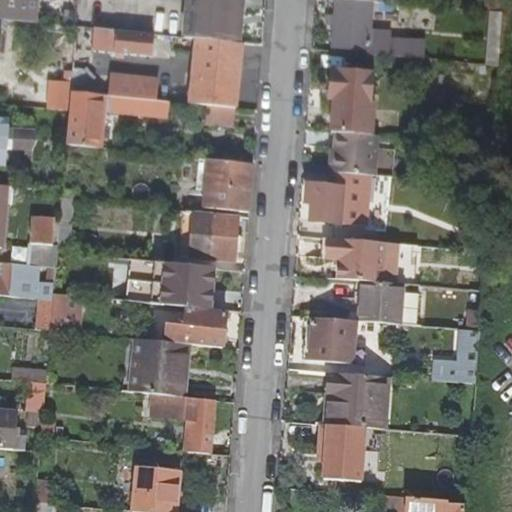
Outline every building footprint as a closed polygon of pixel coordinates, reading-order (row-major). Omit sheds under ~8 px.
[(2,0),(1,21),(39,24),(40,18),(35,18),(37,1),(28,0),(2,0)] [(28,0),(37,1),(35,18),(40,18),(41,0),(28,0)] [(190,0),(190,5),(240,10),(241,0),(190,0)] [(241,0),(240,10),(237,43),(243,44),(247,0),(241,0)] [(335,48),(366,51),(366,55),(374,55),(426,60),(427,45),(393,43),(393,35),(372,33),(375,3),(337,0),(335,48)] [(190,5),(188,38),(200,39),(237,43),(240,10),(190,5)] [(68,12),(66,27),(79,28),(80,13),(68,12)] [(494,13),(490,66),(500,66),(504,14),(494,13)] [(98,30),(96,52),(154,57),(156,35),(98,30)] [(200,39),(193,105),(210,107),(237,109),(243,44),(237,43),(200,39)] [(338,52),(337,71),(360,72),(361,54),(338,52)] [(333,71),(331,100),(335,101),(332,132),(337,133),(374,136),(376,104),(372,104),(374,82),(384,82),(385,74),(404,75),(405,60),(374,58),(374,55),(366,55),(361,54),(360,72),(337,71),(333,71)] [(75,73),(73,93),(93,95),(95,75),(75,73)] [(107,90),(106,97),(147,101),(149,81),(114,77),(112,90),(107,90)] [(53,86),(51,111),(66,113),(67,94),(68,88),(53,86)] [(73,95),(71,113),(69,146),(100,149),(104,112),(170,118),(172,103),(147,101),(106,97),(93,95),(73,93),(73,95)] [(210,107),(209,123),(238,126),(240,109),(237,109),(210,107)] [(0,160),(5,161),(9,121),(0,120),(0,160)] [(337,133),(333,173),(338,174),(370,176),(375,177),(378,136),(374,136),(337,133)] [(483,147),(482,162),(491,163),(492,148),(483,147)] [(200,159),(197,191),(202,191),(201,196),(207,197),(210,160),(200,159)] [(210,160),(207,197),(205,210),(251,214),(255,165),(210,160)] [(338,174),(337,187),(369,189),(370,176),(338,174)] [(0,247),(5,248),(11,187),(0,186),(0,247)] [(308,186),(306,204),(312,205),(311,223),(366,227),(369,189),(337,187),(337,189),(308,186)] [(65,192),(64,200),(76,201),(77,192),(65,191),(65,192)] [(63,218),(60,253),(71,254),(76,201),(64,200),(63,218)] [(183,212),(179,257),(187,258),(191,212),(183,212)] [(191,212),(187,258),(236,262),(240,217),(191,212)] [(36,220),(32,265),(53,267),(57,222),(36,220)] [(340,261),(338,281),(362,283),(383,285),(386,244),(328,239),(327,259),(340,261)] [(149,242),(147,262),(152,263),(164,264),(166,244),(149,242)] [(152,263),(150,282),(236,291),(238,272),(186,266),(164,264),(152,263)] [(50,269),(49,284),(40,283),(41,268),(8,265),(6,280),(0,279),(0,296),(43,300),(55,301),(56,295),(58,269),(50,269)] [(362,283),(359,322),(401,326),(404,286),(383,285),(362,283)] [(55,301),(52,332),(67,334),(71,297),(56,295),(55,301)] [(43,300),(40,331),(52,332),(55,301),(43,300)] [(190,311),(188,327),(171,325),(169,344),(189,346),(224,349),(228,315),(190,311)] [(312,323),(309,362),(353,366),(357,324),(335,322),(335,324),(312,323)] [(437,360),(434,382),(477,386),(481,332),(463,331),(461,362),(437,360)] [(131,340),(127,393),(156,396),(179,398),(183,366),(187,366),(189,346),(169,344),(131,340)] [(35,374),(34,384),(35,384),(48,385),(49,375),(35,374)] [(334,396),(331,427),(365,429),(381,431),(383,408),(387,408),(390,379),(335,375),(334,396)] [(35,384),(32,413),(45,414),(48,385),(35,384)] [(156,396),(154,418),(188,421),(185,451),(210,454),(215,402),(179,398),(156,396)] [(0,409),(0,449),(27,452),(28,437),(25,437),(26,429),(17,429),(19,412),(0,409)] [(32,413),(31,425),(44,427),(45,423),(45,414),(32,413)] [(44,427),(43,438),(54,439),(56,425),(45,423),(44,427)] [(329,426),(325,480),(360,483),(365,429),(331,427),(329,426)] [(139,468),(134,511),(177,511),(181,473),(139,468)] [(452,474),(450,502),(468,503),(470,475),(452,474)] [(39,483),(38,503),(53,505),(55,484),(39,483)] [(385,497),(384,511),(406,511),(408,499),(385,497)] [(465,511),(465,507),(450,506),(450,502),(408,499),(406,511),(465,511)] [(38,503),(36,511),(52,511),(53,505),(38,503)]
